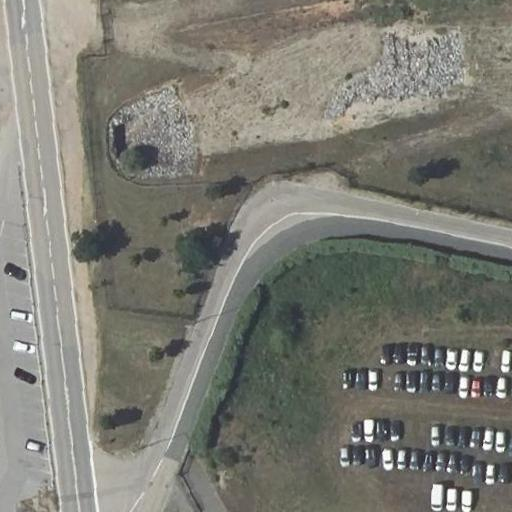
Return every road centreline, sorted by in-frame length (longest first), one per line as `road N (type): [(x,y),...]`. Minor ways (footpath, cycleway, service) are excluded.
road 1 (residential): [(511,244),(319,210),(277,215),(255,228),(128,511)]
road 2 (primary): [(16,0),(74,511)]
